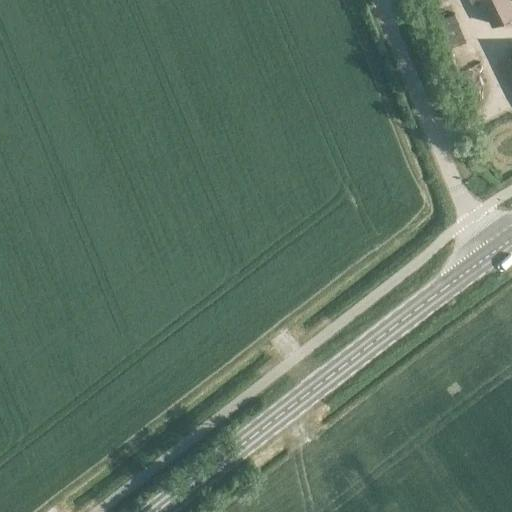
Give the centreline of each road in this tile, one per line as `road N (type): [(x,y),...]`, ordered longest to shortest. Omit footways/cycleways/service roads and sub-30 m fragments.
road 1 (secondary): [(155,511),(493,250)]
road 2 (unclassified): [(493,250),(467,218),(377,0)]
